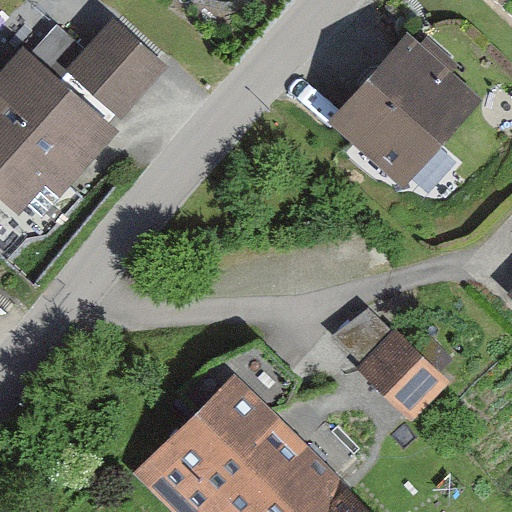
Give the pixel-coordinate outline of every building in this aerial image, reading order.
[(93,132),(152,65),(108,25),(48,92),(16,63),(0,80),(0,184),(11,194),(39,164),(53,176),(93,132)] [(0,68),(18,49),(0,31),(0,68)] [(333,117),(396,175),(463,100),(400,43),(380,64),(363,65),(351,79),(352,96),(333,117)] [(412,422),(450,383),(394,330),(370,308),(333,336),(361,364),(357,369),(412,422)] [(356,511),(337,493),(333,497),(222,385),(135,471),(175,511),(356,511)] [(90,417),(103,430),(121,412),(108,399),(90,417)]
